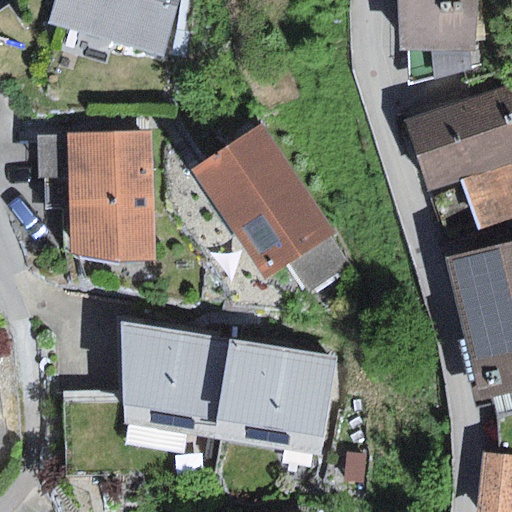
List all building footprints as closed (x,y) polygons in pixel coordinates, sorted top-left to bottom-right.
[(54,0),(48,22),(167,54),(176,0),(54,0)] [(482,0),(402,0),(406,52),(486,49),(482,0)] [(9,6),(0,12),(0,82),(16,80),(45,60),(9,6)] [(486,49),(406,52),(408,86),(488,66),(486,49)] [(511,88),(411,118),(431,186),(511,162),(511,88)] [(262,126),(193,172),(266,281),(291,265),(331,238),(335,235),(262,126)] [(152,133),(68,135),(71,260),(154,258),(152,133)] [(511,170),(435,194),(449,241),(511,220),(511,170)] [(331,238),(291,265),(311,295),(351,267),(331,238)] [(511,246),(451,262),(483,399),(511,391),(511,246)] [(216,440),(232,341),(126,323),(126,392),(128,424),(216,440)] [(340,359),(232,341),(216,440),(323,458),(340,359)] [(126,392),(94,394),(98,474),(131,473),(128,424),(126,392)] [(94,394),(62,396),(67,476),(98,474),(94,394)] [(511,511),(511,457),(487,455),(480,511),(511,511)]
